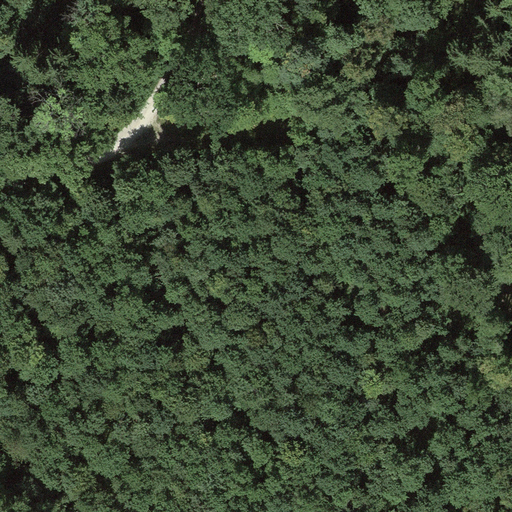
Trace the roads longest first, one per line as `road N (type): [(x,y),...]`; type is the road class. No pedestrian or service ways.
road 1 (track): [(90,167),(362,80),(511,88)]
road 2 (track): [(212,0),(161,98),(90,167),(0,181)]
